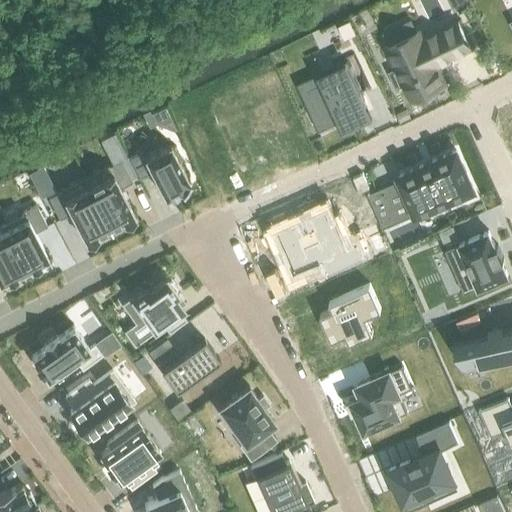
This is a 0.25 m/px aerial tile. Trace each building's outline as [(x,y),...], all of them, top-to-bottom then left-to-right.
[(349,20),(338,26),(343,36),(344,39),(355,33),(354,30),(349,20)] [(388,45),(387,46),(397,67),(388,71),(396,88),(405,84),(412,98),(444,82),(435,64),(470,47),(457,21),(422,37),(419,31),(417,31),(388,45)] [(349,69),(307,89),(324,127),(338,121),(338,122),(342,130),(372,116),(368,107),(367,107),(349,69)] [(141,149),(128,155),(140,177),(151,170),(165,196),(181,187),(182,188),(188,178),(187,177),(178,160),(181,156),(176,147),(171,146),(169,143),(144,156),(141,149)] [(425,162),(399,174),(416,212),(442,200),(446,198),(473,186),(455,148),(429,160),(429,162),(426,163),(425,162)] [(108,164),(84,176),(111,229),(135,216),(120,187),(132,181),(121,159),(109,165),(108,164)] [(362,173),(353,177),(359,191),(369,187),(362,173)] [(60,191),(48,197),(59,218),(71,212),(86,242),(111,229),(84,176),(59,189),(60,191)] [(369,192),(368,193),(382,227),(384,226),(384,224),(395,219),(381,188),(370,193),(369,192)] [(23,213),(1,225),(23,269),(34,263),(38,266),(48,262),(48,256),(35,231),(47,225),(36,203),(22,210),(23,213)] [(294,223),(277,230),(283,244),(295,271),(300,269),(301,269),(322,260),(328,274),(364,258),(357,242),(355,243),(347,247),(346,245),(335,220),(330,222),(325,209),(308,216),(313,227),(299,234),(294,223)] [(0,282),(3,285),(13,280),(13,274),(23,269),(1,225),(0,224),(0,226),(2,229),(0,230),(0,282)] [(489,230),(445,249),(464,293),(508,274),(501,259),(504,258),(498,244),(495,245),(489,230)] [(146,286),(123,303),(137,322),(145,316),(154,329),(162,323),(168,331),(186,318),(180,310),(183,308),(174,295),(177,293),(175,289),(177,286),(171,278),(168,279),(165,276),(148,289),(146,286)] [(336,306),(320,313),(331,339),(332,338),(332,336),(344,330),(349,341),(373,331),(364,313),(378,306),(379,309),(381,308),(369,283),(329,301),(329,302),(334,300),(336,306)] [(44,345),(30,355),(36,363),(41,370),(47,378),(75,358),(82,368),(102,353),(94,343),(89,346),(73,324),(58,335),(56,334),(43,343),(44,345)] [(488,334),(453,342),(464,365),(511,354),(511,328),(500,331),(499,327),(488,330),(488,334)] [(204,337),(160,368),(176,389),(219,358),(204,337)] [(361,394),(348,400),(352,410),(354,409),(364,430),(407,411),(399,393),(412,387),(402,364),(357,384),(361,394)] [(88,378),(65,395),(73,406),(69,409),(74,416),(81,426),(86,433),(134,399),(112,368),(92,383),(88,378)] [(248,384),(218,406),(227,418),(226,418),(235,430),(236,430),(243,441),(239,444),(249,458),(276,439),(267,426),(274,421),(266,409),(257,396),(248,384)] [(511,405),(508,397),(478,410),(490,437),(506,430),(511,443),(511,405)] [(110,446),(100,452),(106,461),(107,461),(106,461),(113,471),(114,471),(119,478),(123,476),(130,486),(154,468),(147,458),(159,450),(155,445),(153,442),(154,442),(146,432),(136,419),(106,441),(110,446)] [(409,459),(389,468),(408,510),(427,501),(423,491),(452,478),(445,461),(446,461),(440,448),(458,440),(449,420),(422,432),(430,450),(424,453),(420,454),(420,455),(410,459),(409,459)] [(280,450),(249,464),(255,477),(258,475),(274,511),(284,511),(313,499),(305,480),(299,483),(288,459),(285,460),(280,450)] [(0,511),(18,511),(36,503),(35,503),(29,491),(25,493),(21,485),(20,483),(0,493),(0,511)] [(185,484),(144,503),(148,511),(197,511),(190,494),(185,484)] [(504,511),(497,495),(479,503),(482,511),(504,511)] [(36,503),(18,511),(40,511),(37,504),(36,504),(36,503)]
